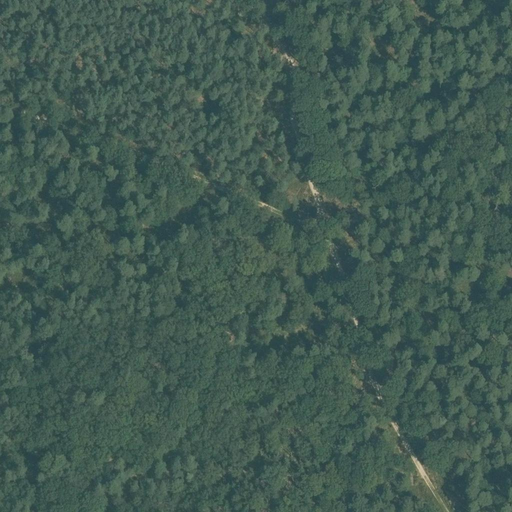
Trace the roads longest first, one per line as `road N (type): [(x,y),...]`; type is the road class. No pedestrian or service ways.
road 1 (track): [(0,108),(315,220)]
road 2 (track): [(434,511),(363,382),(315,220)]
road 3 (track): [(315,220),(291,121),(290,62),(244,0)]
